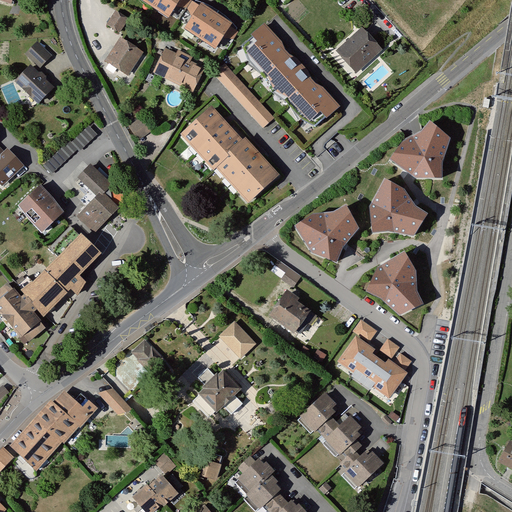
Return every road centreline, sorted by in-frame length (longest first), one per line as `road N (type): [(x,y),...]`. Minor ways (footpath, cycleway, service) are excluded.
road 1 (residential): [(260,228),(418,351),(424,374),(394,511)]
road 2 (tertiary): [(260,228),(511,22)]
road 3 (tertiary): [(193,276),(73,51),(60,0)]
road 4 (residential): [(511,251),(480,445),(487,473),(511,491)]
road 5 (tertiary): [(40,398),(193,276)]
